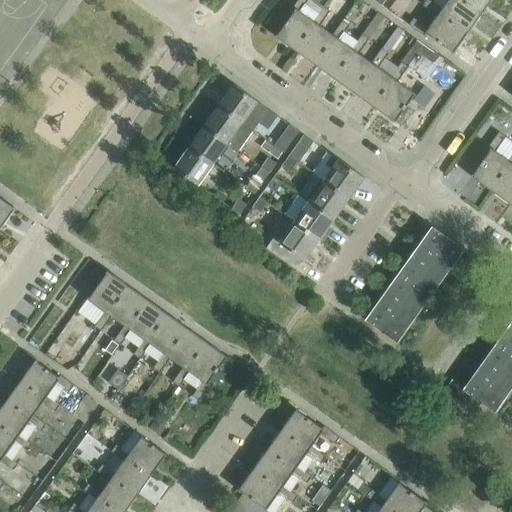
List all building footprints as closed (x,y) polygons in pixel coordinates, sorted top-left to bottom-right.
[(315,22),(312,20),(317,12),(305,3),(307,0),(296,0),(292,7),(293,8),(274,35),(295,51),(315,22)] [(481,12),(464,0),(446,0),(441,8),(430,0),(424,0),(421,5),(436,15),(439,11),(467,31),(481,12)] [(489,0),(464,0),(481,12),(489,0)] [(335,36),(331,34),(319,25),(329,10),(322,5),(317,12),(312,20),(315,22),(295,51),(315,64),(335,36)] [(467,31),(439,11),(436,15),(427,27),(413,17),(408,24),(423,35),(425,33),(452,53),(467,31)] [(354,50),(351,48),(356,40),(344,31),(349,24),(342,19),(331,34),(335,36),(315,64),(334,78),(354,50)] [(396,26),(381,47),(388,52),(403,31),(396,26)] [(354,92),(374,64),(370,62),(358,53),(369,38),(361,33),(356,40),(351,48),(354,50),(334,78),(354,92)] [(381,47),(370,62),(374,64),(354,92),(373,106),(394,78),(390,76),(378,67),(388,52),(381,47)] [(395,121),(415,93),(397,81),(408,66),(400,61),(390,76),(394,78),(373,106),(395,121)] [(267,108),(233,83),(232,84),(233,85),(219,105),(252,129),(267,108)] [(252,129),(219,105),(204,126),(227,142),(237,150),(252,129)] [(283,151),(298,131),(289,124),(274,144),(283,151)] [(227,142),(204,126),(189,146),(212,163),(227,142)] [(511,162),(507,160),(495,151),(505,136),(498,131),(487,147),(489,148),(469,175),(491,190),(511,162)] [(298,162),(313,141),(303,134),(288,155),(297,161),(298,162)] [(260,147),(277,159),(282,152),(265,140),(260,147)] [(212,163),(189,146),(175,166),(174,166),(173,167),(197,184),(212,163)] [(511,152),(507,160),(511,162),(491,190),(510,204),(511,201),(511,152)] [(362,177),(363,176),(332,154),(325,163),(331,168),(323,180),(347,196),(361,176),(362,177)] [(290,171),(297,161),(288,155),(281,164),(290,171)] [(267,156),(260,166),(269,172),(276,162),(267,156)] [(261,183),(269,172),(260,166),(245,187),(254,193),(261,183)] [(273,175),(266,185),(275,191),(282,181),(273,175)] [(332,217),(347,196),(323,180),(308,200),(332,217)] [(14,206),(0,196),(0,226),(14,207),(14,206)] [(259,196),(252,206),(260,212),(267,202),(259,196)] [(231,207),(239,213),(246,204),(238,198),(231,207)] [(326,225),(332,217),(308,200),(293,221),(317,238),(322,242),(331,229),(326,225)] [(303,258),(317,238),(293,221),(279,241),(273,237),(265,248),(294,268),(301,258),(303,260),(304,259),(303,258)] [(419,252),(446,271),(463,248),(431,225),(421,240),(425,243),(419,252)] [(429,295),(446,271),(419,252),(412,261),(408,258),(398,272),(429,295)] [(108,313),(128,285),(106,270),(86,298),(104,310),(94,325),(101,330),(111,315),(108,313)] [(413,318),(429,295),(398,272),(388,286),(392,289),(386,298),(413,318)] [(127,327),(147,299),(128,285),(108,313),(111,315),(124,324),(113,339),(120,344),(125,337),(131,329),(127,327)] [(396,341),(413,318),(386,298),(379,308),(374,304),(364,319),(396,341)] [(147,341),(167,313),(147,299),(127,327),(131,329),(125,337),(138,346),(133,353),(140,358),(145,351),(150,343),(147,341)] [(166,355),(186,327),(167,313),(147,341),(150,343),(145,351),(157,360),(152,367),(159,372),(170,357),(166,355)] [(186,369),(206,341),(186,327),(166,355),(170,357),(182,366),(172,381),(179,386),(184,379),(189,371),(186,369)] [(495,342),(511,353),(511,328),(510,331),(505,328),(495,342)] [(119,344),(112,340),(105,349),(112,354),(119,344)] [(208,383),(227,356),(206,341),(186,369),(189,371),(184,379),(196,388),(191,395),(199,400),(210,384),(208,383)] [(510,387),(511,385),(511,353),(495,342),(485,356),(490,359),(484,368),(510,387)] [(35,359),(20,380),(44,398),(47,394),(55,400),(64,387),(68,391),(74,384),(60,374),(59,376),(35,359)] [(494,411),(510,387),(484,368),(477,377),(472,374),(463,387),(462,388),(481,402),(494,411)] [(474,412),(481,402),(462,388),(463,387),(452,379),(444,390),(474,412)] [(55,400),(47,394),(44,398),(20,380),(6,400),(30,417),(33,414),(42,401),(54,410),(60,403),(55,400)] [(30,417),(6,400),(0,407),(0,425),(16,437),(19,433),(27,439),(36,426),(41,430),(46,423),(33,414),(30,417)] [(339,436),(324,425),(322,427),(296,408),(295,408),(280,429),(308,449),(311,445),(320,433),(334,443),(339,436)] [(32,442),(27,439),(19,433),(16,437),(0,425),(0,454),(2,456),(5,453),(13,458),(22,446),(27,449),(32,442)] [(166,452),(133,429),(120,447),(116,443),(110,450),(123,460),(126,456),(150,474),(166,452)] [(325,456),(311,445),(308,449),(280,429),(266,448),(294,469),(297,465),(305,470),(313,458),(320,463),(325,456)] [(73,453),(94,468),(99,461),(77,446),(77,447),(73,453)] [(294,469),(266,448),(252,468),(280,488),(283,484),(291,490),(299,478),(306,483),(311,475),(305,470),(297,465),(294,469)] [(13,458),(5,453),(2,456),(0,454),(0,459),(13,469),(18,462),(13,458)] [(126,456),(123,460),(114,472),(102,463),(96,470),(109,479),(112,476),(136,493),(150,474),(126,456)] [(297,495),(291,490),(283,484),(280,488),(252,468),(237,489),(243,493),(252,500),(261,506),(264,508),(268,511),(274,511),(285,497),(292,502),(297,495)] [(346,482),(366,496),(371,489),(372,487),(376,482),(356,468),(346,482)] [(112,476),(109,479),(100,491),(88,482),(82,490),(87,493),(95,499),(98,495),(121,511),(123,511),(136,493),(112,476)] [(396,511),(418,511),(426,502),(426,501),(399,481),(390,476),(378,493),(371,489),(366,496),(380,506),(383,502),(396,511)] [(311,500),(319,505),(330,490),(322,484),(311,500)] [(95,499),(87,493),(79,505),(74,502),(69,509),(72,511),(121,511),(98,495),(95,499)] [(242,511),(252,500),(243,493),(229,511),(242,511)] [(257,511),(261,506),(252,500),(242,511),(257,511)] [(396,511),(383,502),(380,506),(376,511),(362,511),(357,508),(354,511),(396,511)]
